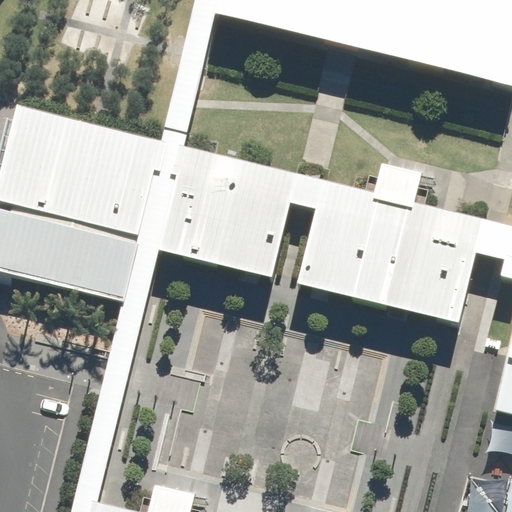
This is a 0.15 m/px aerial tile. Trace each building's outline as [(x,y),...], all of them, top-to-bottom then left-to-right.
[(511,0),(224,0),(219,23),(511,94),(511,0)] [(164,149),(12,112),(0,162),(0,268),(127,300),(164,149)] [(482,232),(180,158),(157,252),(459,325),(482,232)] [(511,340),(495,408),(511,411),(511,340)] [(158,511),(112,501),(108,511),(158,511)]
